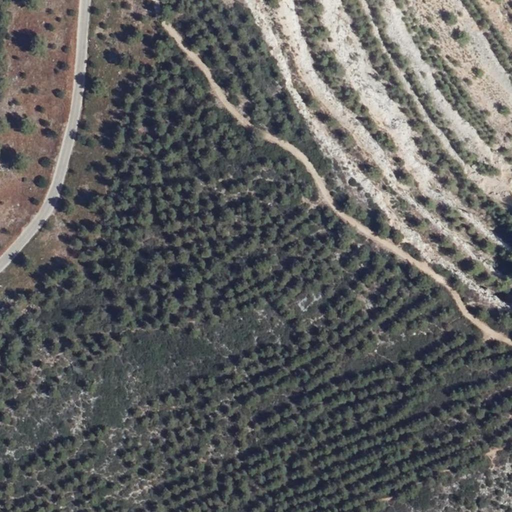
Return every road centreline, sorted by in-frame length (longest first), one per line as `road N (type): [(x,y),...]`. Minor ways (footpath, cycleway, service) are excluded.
road 1 (track): [(511,342),(466,312),(448,279),(345,215),(308,160),(247,125),(156,0)]
road 2 (unclassified): [(0,262),(53,199),(70,141),(86,0)]
